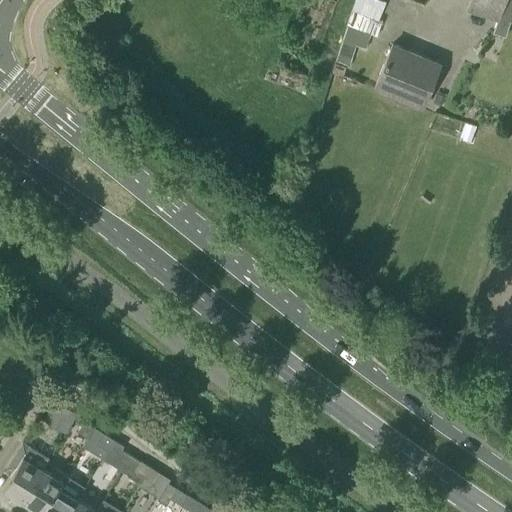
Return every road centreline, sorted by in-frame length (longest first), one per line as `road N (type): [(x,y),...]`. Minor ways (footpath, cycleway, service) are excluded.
road 1 (primary): [(511,473),(409,404),(0,76)]
road 2 (primary): [(0,143),(487,511)]
road 3 (residential): [(229,511),(46,385),(0,458)]
